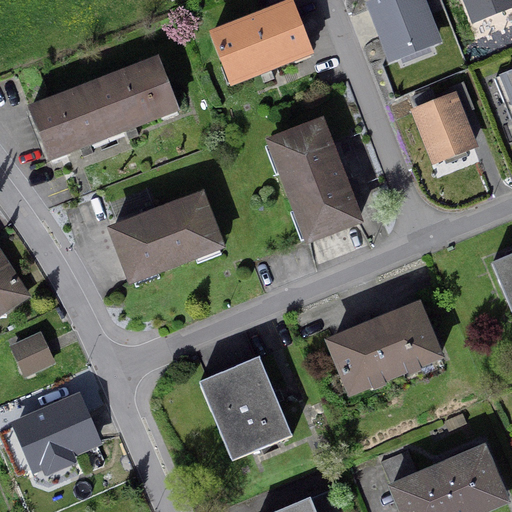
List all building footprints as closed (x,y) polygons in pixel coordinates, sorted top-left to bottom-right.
[(419,0),(386,0),(372,5),(391,56),(435,40),(419,0)] [(511,0),(466,0),(474,21),(511,7),(511,0)] [(311,54),(292,5),(212,36),(231,85),(311,54)] [(158,61),(94,86),(113,135),(177,110),(158,61)] [(511,73),(499,79),(511,111),(511,73)] [(49,160),(113,135),(94,86),(30,111),(49,160)] [(433,165),(471,151),(454,106),(416,119),(433,165)] [(354,224),(316,129),(268,148),(305,243),(354,224)] [(217,244),(201,203),(115,238),(132,279),(217,244)] [(511,310),(511,256),(493,264),(511,310)] [(0,259),(0,327),(26,312),(0,259)] [(438,361),(416,308),(331,342),(353,396),(438,361)] [(41,335),(12,348),(23,374),(52,361),(41,335)] [(293,443),(256,363),(205,386),(242,466),(293,443)] [(73,398),(18,425),(47,484),(100,453),(73,398)] [(464,511),(502,497),(483,449),(417,475),(407,452),(381,462),(401,511),(464,511)] [(345,511),(334,487),(276,511),(345,511)]
